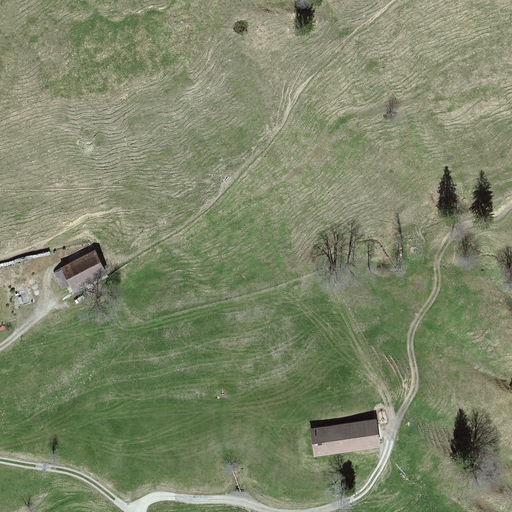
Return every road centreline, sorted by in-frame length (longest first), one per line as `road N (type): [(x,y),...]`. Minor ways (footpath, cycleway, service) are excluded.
road 1 (track): [(511,203),(451,231),(432,297),(410,337),(416,389),(390,451),(367,488),(321,511)]
road 2 (track): [(0,457),(92,476),(134,511)]
road 3 (track): [(265,511),(247,502),(163,499),(137,511)]
